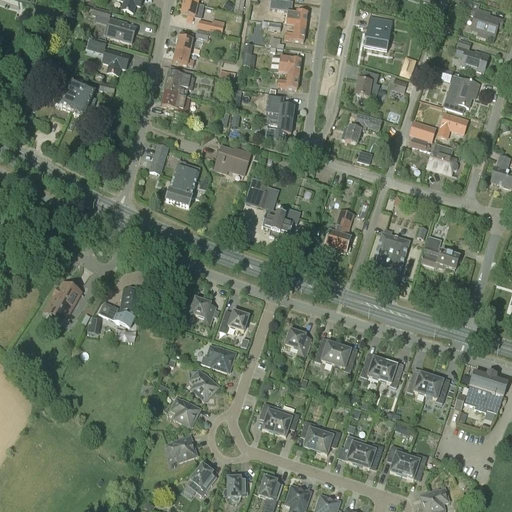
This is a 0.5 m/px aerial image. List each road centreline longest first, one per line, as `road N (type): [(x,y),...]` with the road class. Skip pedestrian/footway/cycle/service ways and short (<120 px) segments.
road 1 (primary): [(466,335),(228,259),(118,212)]
road 2 (unclassified): [(118,212),(169,0)]
road 3 (unclassified): [(460,356),(273,298)]
road 4 (unclassified): [(386,183),(443,0)]
road 5 (unclassified): [(273,298),(108,232)]
road 6 (unclassified): [(465,206),(511,55)]
road 7 (unclassified): [(314,149),(335,105),(355,0)]
road 8 (unclassified): [(314,149),(309,126),(325,0)]
road 9 (unclassified): [(383,496),(250,454)]
road 10 (primary): [(118,212),(0,150)]
road 11 (unclassified): [(108,232),(0,173)]
road 12 (unclassified): [(231,413),(273,298)]
road 13 (unclassified): [(466,335),(500,218)]
